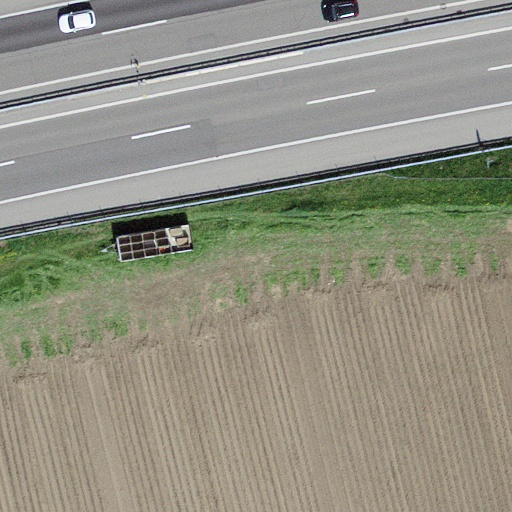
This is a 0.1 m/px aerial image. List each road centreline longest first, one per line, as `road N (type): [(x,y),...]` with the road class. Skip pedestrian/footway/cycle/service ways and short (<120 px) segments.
road 1 (motorway): [(0,164),(511,64)]
road 2 (motorway): [(272,0),(0,54)]
